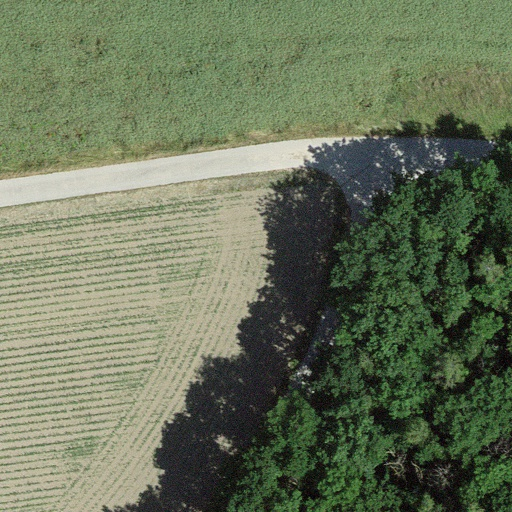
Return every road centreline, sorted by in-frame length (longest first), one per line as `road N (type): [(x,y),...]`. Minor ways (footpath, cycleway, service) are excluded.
road 1 (track): [(0,195),(305,153),(511,159)]
road 2 (track): [(234,511),(327,346),(396,150)]
